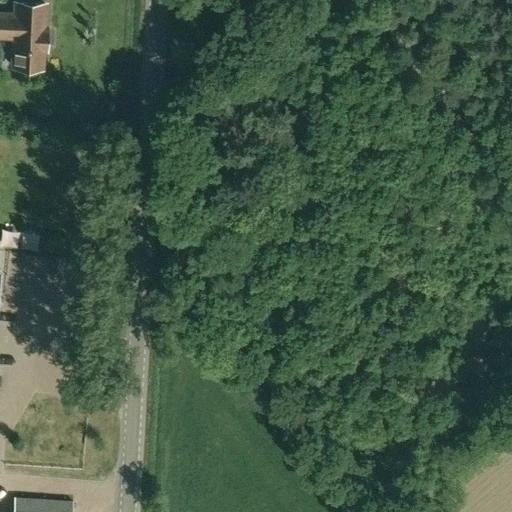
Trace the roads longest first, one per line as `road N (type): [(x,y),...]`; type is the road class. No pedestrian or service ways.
road 1 (secondary): [(130,511),(159,0)]
road 2 (track): [(511,160),(380,0)]
